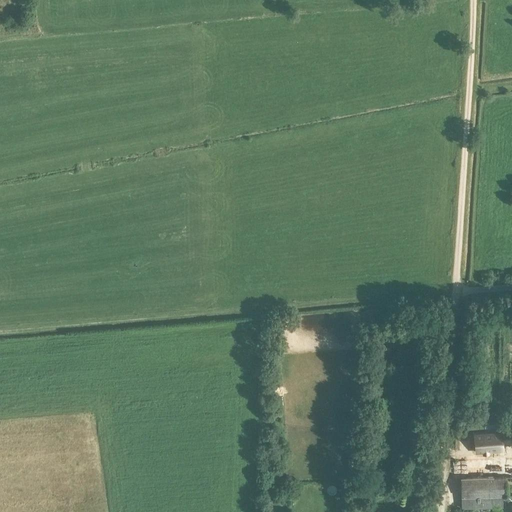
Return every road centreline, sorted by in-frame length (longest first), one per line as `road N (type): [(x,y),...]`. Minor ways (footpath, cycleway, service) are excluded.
road 1 (track): [(0,331),(455,292)]
road 2 (track): [(455,292),(473,0)]
road 3 (track): [(441,511),(455,292)]
